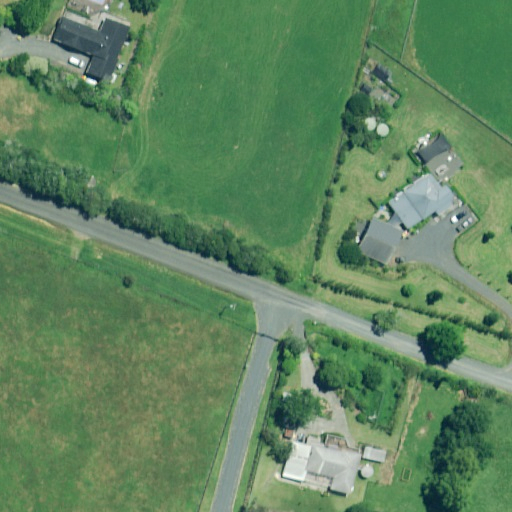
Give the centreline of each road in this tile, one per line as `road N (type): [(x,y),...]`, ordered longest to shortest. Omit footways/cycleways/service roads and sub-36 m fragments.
road 1 (unclassified): [(0,192),(317,312)]
road 2 (track): [(317,312),(511,384)]
